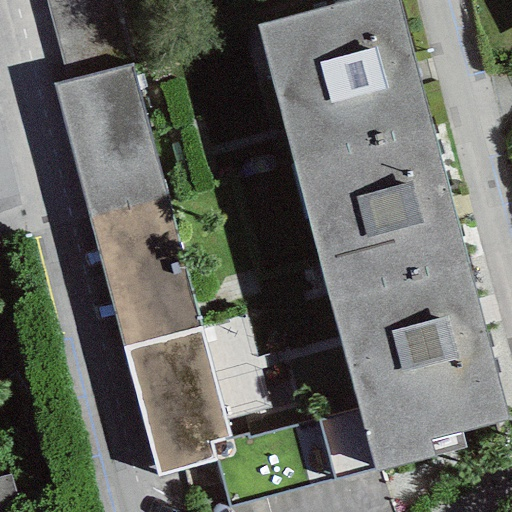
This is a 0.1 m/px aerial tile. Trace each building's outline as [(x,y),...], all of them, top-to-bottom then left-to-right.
[(43,0),(65,81),(132,64),(114,0),(43,0)] [(355,0),(257,26),(293,164),(432,127),(398,0),(355,0)] [(54,84),(88,217),(166,197),(132,64),(65,81),(54,84)] [(467,258),(432,127),(293,164),(328,295),(467,258)] [(200,327),(166,197),(88,217),(122,348),(200,327)] [(509,421),(467,258),(328,295),(375,471),(432,456),(428,442),(509,421)] [(234,457),(200,327),(122,348),(155,478),(234,457)] [(21,511),(11,473),(0,476),(0,511),(21,511)]
